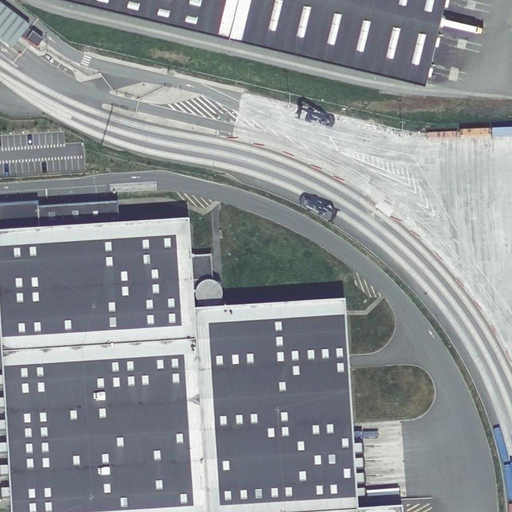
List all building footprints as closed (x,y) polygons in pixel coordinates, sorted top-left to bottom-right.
[(86,10),(89,0),(57,0),(57,3),(86,10)] [(445,0),(93,0),(118,6),(148,13),(177,20),(206,27),(255,39),(286,46),(314,53),(344,60),(373,67),(402,74),(427,80),(445,0)] [(146,24),(148,13),(118,6),(116,17),(146,24)] [(204,38),(206,27),(177,20),(174,31),(204,38)] [(283,57),(286,46),(255,39),(253,49),(283,57)] [(341,70),(344,60),(314,53),(312,63),(341,70)] [(400,84),(402,74),(373,67),(370,77),(400,84)] [(38,205),(0,207),(0,318),(11,511),(356,511),(345,307),(195,317),(194,294),(211,292),(211,286),(211,284),(213,284),(212,257),(191,259),(190,227),(120,231),(118,205),(38,210),(38,205)]
